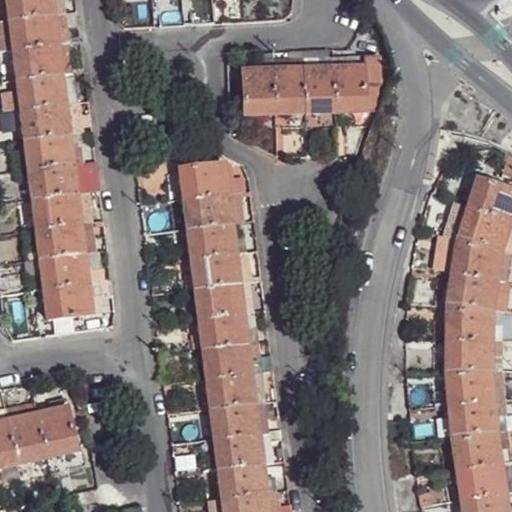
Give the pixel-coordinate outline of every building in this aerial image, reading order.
[(2,0),(6,24),(49,18),(47,3),(46,0),(2,0)] [(47,3),(49,18),(59,17),(57,2),(47,3)] [(49,18),(53,49),(64,48),(59,17),(49,18)] [(0,56),(10,55),(53,49),(49,18),(6,24),(0,25),(0,56)] [(56,79),(68,78),(64,48),(53,49),(56,79)] [(10,55),(15,85),(56,79),(53,49),(10,55)] [(301,61),(333,58),(332,51),(300,53),(300,56),(301,61)] [(242,117),(276,116),(272,61),(272,55),(255,56),(256,72),(240,73),(242,117)] [(276,116),(303,115),(301,61),(300,56),(288,56),(288,61),(272,61),(276,116)] [(375,112),(374,56),(333,58),(335,113),(375,112)] [(335,113),(333,58),(301,61),(303,115),(335,113)] [(58,92),(69,90),(68,78),(56,79),(58,92)] [(18,114),(61,107),(58,92),(56,79),(15,85),(16,96),(7,97),(9,115),(18,114)] [(61,107),(71,106),(69,90),(58,92),(61,107)] [(74,123),(71,106),(61,107),(63,124),(74,123)] [(63,124),(61,107),(18,114),(23,143),(66,137),(63,124)] [(77,136),(74,123),(63,124),(66,137),(77,136)] [(68,153),(66,137),(23,143),(27,173),(70,166),(68,153)] [(81,165),(78,151),(68,153),(70,166),(81,165)] [(178,170),(182,200),(226,195),(235,194),(243,193),(241,176),(231,178),(229,163),(178,170)] [(72,180),(81,178),(81,165),(70,166),(72,180)] [(27,173),(31,203),(73,197),(72,180),(70,166),(27,173)] [(72,180),(73,197),(84,195),(81,178),(72,180)] [(511,189),(475,178),(465,209),(507,221),(511,206),(511,189)] [(226,195),(228,210),(237,209),(235,194),(226,195)] [(73,197),(76,211),(85,210),(84,195),(73,197)] [(182,200),(186,231),(230,226),(228,210),(226,195),(182,200)] [(31,203),(35,234),(78,228),(76,211),(73,197),(31,203)] [(228,210),(230,226),(238,224),(237,209),(228,210)] [(507,221),(465,209),(455,242),(498,251),(503,236),(507,221)] [(76,211),(78,228),(88,226),(85,210),(76,211)] [(511,238),(511,222),(507,221),(503,236),(511,239),(511,238)] [(78,228),(80,241),(89,240),(88,226),(78,228)] [(186,231),(190,262),(233,255),(231,241),(230,226),(186,231)] [(35,234),(39,262),(82,255),(80,241),(78,228),(35,234)] [(503,236),(498,251),(511,253),(511,238),(511,239),(503,236)] [(80,241),(82,255),(91,254),(89,240),(80,241)] [(231,241),(233,255),(244,253),(241,240),(231,241)] [(498,251),(455,242),(449,275),(492,281),(495,265),(498,251)] [(91,254),(82,255),(84,272),(93,270),(91,254)] [(39,262),(43,292),(86,286),(84,272),(82,255),(39,262)] [(190,262),(193,291),(237,284),(235,270),(233,255),(190,262)] [(28,293),(43,292),(39,262),(22,264),(28,293)] [(505,267),(495,265),(492,281),(502,283),(505,267)] [(235,270),(237,284),(241,283),(246,282),(244,268),(235,270)] [(84,272),(86,286),(96,284),(93,270),(84,272)] [(492,281),(449,275),(446,309),(489,312),(492,281)] [(502,283),(492,281),(489,312),(499,312),(502,283)] [(239,300),(241,315),(251,313),(249,298),(244,299),(241,283),(237,284),(239,300)] [(96,284),(86,286),(88,304),(98,302),(103,302),(100,285),(96,284)] [(193,291),(198,321),(241,315),(239,300),(237,284),(193,291)] [(86,286),(43,292),(47,324),(90,318),(88,304),(86,286)] [(88,304),(90,318),(101,317),(98,302),(88,304)] [(489,312),(446,309),(445,340),(488,341),(488,326),(489,312)] [(499,312),(489,312),(488,326),(498,326),(499,312)] [(252,328),(251,313),(241,315),(243,330),(252,328)] [(198,321),(201,350),(245,345),(243,330),(241,315),(198,321)] [(498,326),(488,326),(488,341),(499,341),(498,326)] [(243,330),(245,345),(255,343),(252,328),(243,330)] [(488,341),(445,340),(446,374),(490,371),(489,356),(488,341)] [(498,356),(499,341),(488,341),(489,356),(498,356)] [(256,360),(255,343),(245,345),(248,361),(256,360)] [(201,350),(206,380),(250,375),(248,361),(245,345),(201,350)] [(489,356),(490,371),(498,370),(498,356),(489,356)] [(248,361),(250,375),(259,374),(256,360),(248,361)] [(490,371),(446,374),(449,405),(491,402),(490,387),(490,371)] [(250,375),(252,391),(261,390),(259,374),(250,375)] [(206,380),(209,411),(254,404),(252,391),(250,375),(206,380)] [(491,402),(501,401),(500,387),(490,387),(491,402)] [(252,391),(254,404),(263,403),(261,390),(252,391)] [(54,413),(69,411),(66,401),(50,403),(54,413)] [(493,417),(502,416),(501,401),(491,402),(493,417)] [(493,433),(493,417),(491,402),(449,405),(451,437),(493,433)] [(257,418),(265,417),(263,403),(254,404),(257,418)] [(209,411),(213,441),(257,435),(257,418),(254,404),(209,411)] [(19,466),(49,460),(39,416),(36,407),(8,413),(10,423),(19,466)] [(78,453),(69,411),(54,413),(39,416),(49,460),(78,453)] [(0,425),(10,423),(8,413),(0,414),(0,425)] [(503,432),(502,416),(493,417),(493,433),(503,432)] [(257,418),(257,435),(266,434),(265,417),(257,418)] [(0,469),(19,466),(10,423),(0,425),(0,469)] [(507,462),(503,432),(493,433),(498,464),(507,462)] [(498,464),(493,433),(451,437),(455,469),(498,464)] [(257,435),(260,466),(271,464),(266,434),(257,435)] [(213,441),(218,472),(260,466),(257,435),(213,441)] [(498,464),(502,494),(511,492),(507,462),(498,464)] [(455,469),(460,500),(502,494),(498,464),(455,469)] [(218,472),(221,500),(265,495),(263,480),(260,466),(218,472)] [(265,495),(275,493),(273,478),(263,480),(265,495)] [(276,511),(276,509),(275,493),(265,495),(221,500),(222,511),(276,511)] [(461,511),(505,511),(504,507),(502,494),(460,500),(461,511)]
